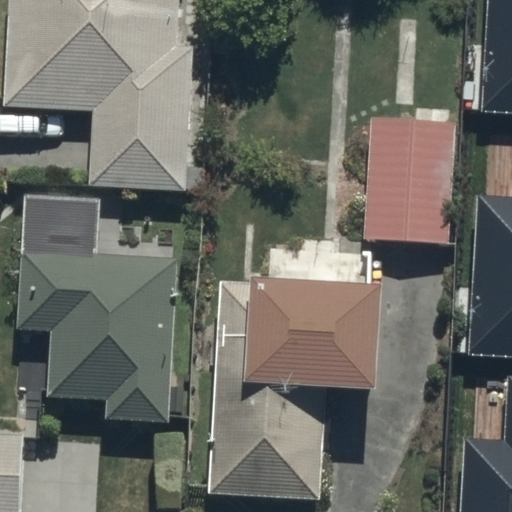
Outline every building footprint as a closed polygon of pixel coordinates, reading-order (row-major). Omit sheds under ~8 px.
[(177,41),(178,0),(7,0),(3,101),(93,104),(90,179),(187,183),(192,41),(177,41)] [(511,0),(487,0),(480,113),(511,115),(511,0)] [(454,117),(370,113),(364,234),(449,238),(454,117)] [(103,194),(26,190),(19,323),(54,325),(50,391),(109,394),(108,414),(167,417),(176,253),(100,248),(103,194)] [(511,193),(477,191),(467,354),(511,356),(511,193)] [(252,278),(220,276),(209,486),(322,492),(328,371),(375,374),(380,272),(371,272),(372,253),(339,251),(339,242),(302,240),(301,251),(271,249),(269,268),(252,267),(252,278)] [(464,437),(459,511),(511,511),(511,376),(508,376),(504,440),(464,437)] [(19,511),(20,429),(0,428),(0,511),(19,511)]
